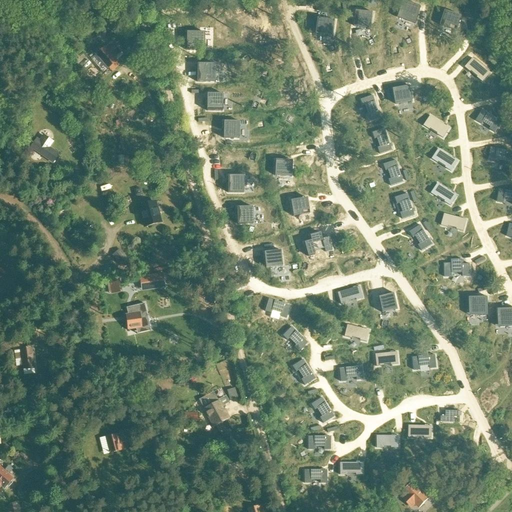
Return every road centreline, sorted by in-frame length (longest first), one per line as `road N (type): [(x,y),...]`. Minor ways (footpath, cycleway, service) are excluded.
road 1 (track): [(143,0),(282,511)]
road 2 (track): [(66,511),(56,421),(96,348),(91,314),(31,221),(0,199)]
